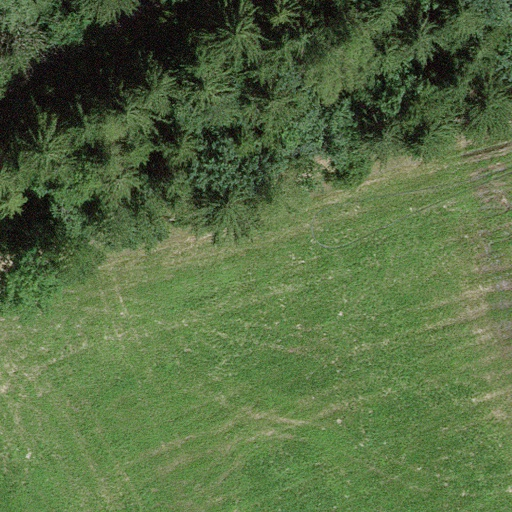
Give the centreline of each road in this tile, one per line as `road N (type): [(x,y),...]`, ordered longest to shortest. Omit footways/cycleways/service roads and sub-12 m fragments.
road 1 (track): [(0,282),(511,129)]
road 2 (unclassified): [(153,0),(0,104)]
